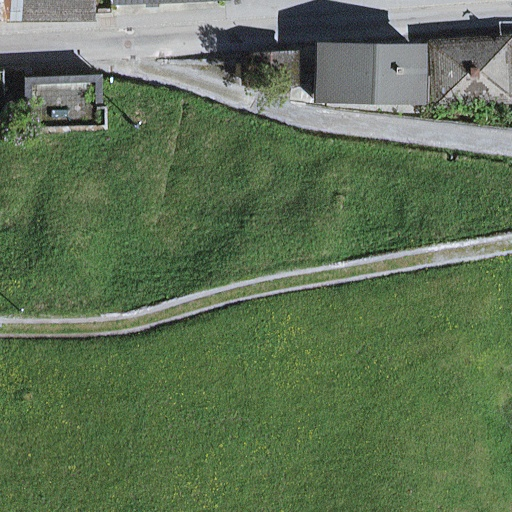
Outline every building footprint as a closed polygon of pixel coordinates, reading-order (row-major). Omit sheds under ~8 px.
[(0,0),(0,14),(11,15),(10,0),(0,0)] [(87,0),(10,0),(11,15),(87,13),(87,0)] [(436,104),(511,98),(508,42),(433,48),(436,104)] [(419,78),(418,52),(325,50),(324,99),(425,102),(426,78),(419,78)] [(302,88),(304,57),(245,59),(246,86),(302,88)] [(24,80),(26,129),(102,126),(100,76),(24,80)]
